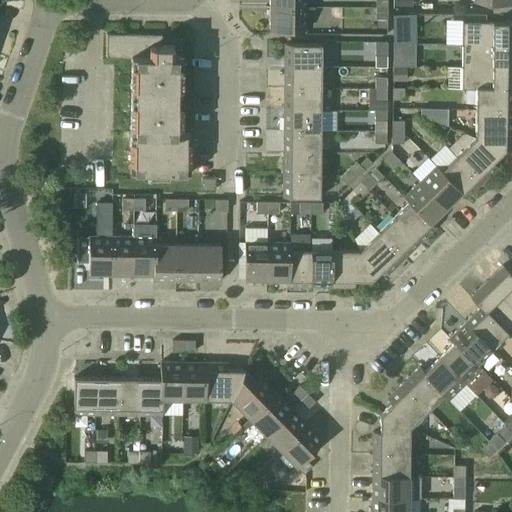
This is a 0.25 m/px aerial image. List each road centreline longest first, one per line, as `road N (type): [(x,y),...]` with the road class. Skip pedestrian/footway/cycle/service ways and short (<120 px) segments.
road 1 (residential): [(43,321),(340,319)]
road 2 (residential): [(340,319),(397,320),(497,225)]
road 3 (residential): [(339,511),(340,319)]
road 4 (residential): [(232,174),(225,45),(194,0)]
road 5 (residential): [(43,321),(0,177)]
road 6 (residential): [(0,146),(49,5)]
road 7 (residential): [(0,456),(31,398),(43,321)]
road 8 (residential): [(181,0),(49,5)]
